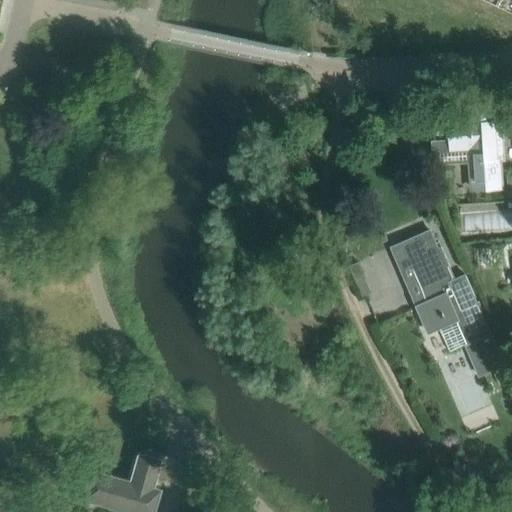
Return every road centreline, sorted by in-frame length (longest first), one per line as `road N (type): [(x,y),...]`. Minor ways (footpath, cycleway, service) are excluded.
road 1 (residential): [(327,65),(334,140),(322,219),(328,252),(398,404),(474,511)]
road 2 (residential): [(297,61),(21,1)]
road 3 (residential): [(327,65),(511,61)]
